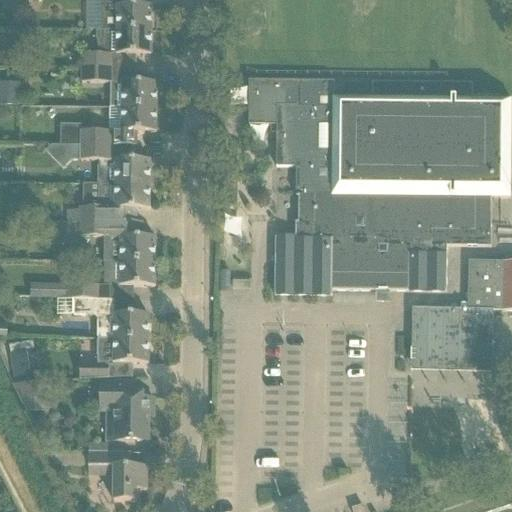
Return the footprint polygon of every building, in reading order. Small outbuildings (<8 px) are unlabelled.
[(27,9),(27,0),(0,0),(0,9),(27,9)] [(95,32),(151,33),(152,8),(112,8),(112,0),(100,0),(100,31),(95,32)] [(304,0),(303,57),(303,59),(304,60),(305,62),(306,62),(308,63),(351,64),(352,64),(354,63),(355,62),(356,61),(356,59),(357,36),(364,37),(369,39),(382,37),(389,37),(388,60),(388,62),(389,63),(390,64),(391,65),(393,65),(436,67),(437,66),(439,66),(440,65),(441,63),(441,62),(443,0),(304,0)] [(81,55),(81,71),(112,71),(112,57),(151,57),(151,33),(95,32),(95,38),(96,44),(100,56),(81,55)] [(80,84),(112,85),(112,71),(81,71),(80,84)] [(510,200),(511,101),(471,101),(471,86),(371,84),(371,98),(332,98),(333,83),(249,82),(248,127),(276,127),(276,169),(296,169),(296,197),(301,197),(301,211),(491,213),(491,200),(510,200)] [(112,85),(112,109),(157,110),(157,85),(137,85),(112,85)] [(111,133),(111,148),(135,148),(136,134),(156,134),(157,110),(112,109),(111,134),(111,133)] [(111,148),(111,133),(80,133),(79,147),(111,148)] [(81,148),(81,162),(84,162),(111,163),(111,148),(81,148)] [(150,187),(150,162),(115,162),(115,169),(100,168),(100,186),(100,187),(150,187)] [(224,207),(237,207),(237,185),(241,185),(241,168),(224,168),(224,207)] [(80,210),(80,225),(110,225),(141,226),(143,226),(143,225),(141,225),(137,225),(137,211),(150,211),(150,187),(100,187),(100,205),(115,205),(115,211),(110,211),(110,210),(80,210)] [(447,293),(447,249),(491,249),(491,213),(301,211),(301,224),(295,224),(295,240),(275,240),(275,297),(332,297),(332,292),(447,293)] [(110,225),(80,225),(80,239),(110,239),(114,239),(114,243),(104,243),(103,264),(104,264),(155,264),(155,239),(143,239),(143,226),(141,226),(110,225)] [(492,375),(493,313),(511,313),(511,263),(469,263),(468,311),(412,310),(411,364),(474,366),(474,374),(492,375)] [(73,301),(73,302),(110,302),(110,301),(105,301),(105,289),(120,289),(120,288),(155,289),(155,264),(104,264),(104,287),(67,286),(67,301),(73,301)] [(220,276),(220,294),(230,294),(230,276),(220,276)] [(100,340),(100,341),(148,341),(148,317),(114,316),(114,302),(110,302),(73,302),(73,316),(93,316),(97,321),(97,340),(100,340)] [(148,341),(100,341),(100,365),(79,365),(79,380),(109,381),(109,368),(114,368),(114,365),(148,366),(148,341)] [(9,346),(14,379),(31,377),(26,351),(34,349),(33,342),(9,346)] [(13,387),(27,415),(49,414),(47,384),(13,387)] [(135,401),(135,385),(100,385),(100,412),(115,412),(114,443),(148,444),(148,418),(153,418),(154,401),(135,401)] [(131,468),(131,455),(89,454),(88,478),(114,477),(114,504),(137,504),(137,492),(147,492),(147,468),(131,468)]
